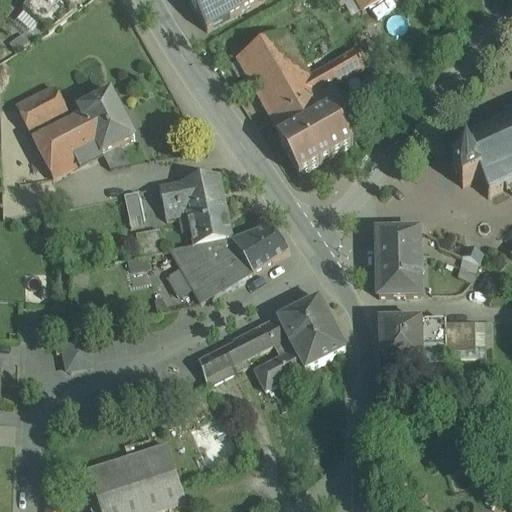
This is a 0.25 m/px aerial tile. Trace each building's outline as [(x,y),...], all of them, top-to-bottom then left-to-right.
[(64,9),(53,0),(33,0),(23,12),(49,36),(77,14),(69,3),(64,9)] [(53,0),(64,9),(69,3),(71,0),(53,0)] [(187,0),(207,35),(266,2),(265,0),(187,0)] [(353,0),(362,16),(390,0),(353,0)] [(285,36),(237,63),(281,141),(329,114),(320,98),(365,71),(355,54),(310,80),(285,36)] [(69,120),(55,91),(17,111),(32,139),(69,120)] [(111,96),(79,113),(80,115),(102,158),(110,173),(130,169),(121,149),(135,142),(111,96)] [(281,141),(278,143),(299,180),(353,149),(332,112),(281,141)] [(69,120),(32,139),(27,142),(31,150),(36,147),(54,182),(53,182),(53,183),(102,158),(80,115),(69,120)] [(511,115),(511,116),(507,115),(506,117),(507,117),(509,121),(496,127),(494,123),(492,124),(493,128),(481,134),(479,130),(477,131),(479,135),(465,142),(461,140),(460,142),(464,144),(467,152),(461,154),(460,159),(463,164),(452,170),(463,190),(480,180),(489,196),(488,200),(490,201),(491,197),(505,190),(507,194),(509,193),(510,195),(511,197),(511,196),(511,115)] [(220,179),(161,191),(167,219),(187,214),(188,220),(227,212),(220,179)] [(136,196),(125,198),(130,222),(140,220),(136,196)] [(227,212),(188,220),(194,250),(233,243),(227,212)] [(140,220),(130,222),(131,231),(142,229),(140,220)] [(233,244),(204,255),(227,293),(290,256),(271,230),(233,244)] [(160,232),(137,237),(141,260),(165,256),(160,232)] [(419,235),(377,236),(379,301),(421,300),(420,270),(422,269),(421,248),(420,247),(419,235)] [(200,309),(227,293),(204,255),(233,244),(233,243),(194,250),(169,255),(180,274),(170,280),(169,284),(178,299),(182,301),(192,295),(200,309)] [(318,302),(278,323),(286,337),(305,375),(346,354),(318,302)] [(278,323),(234,345),(247,370),(249,370),(246,364),(275,349),(284,344),(282,339),(286,337),(278,323)] [(446,324),(380,325),(381,370),(423,369),(422,352),(445,351),(447,351),(446,326),(446,324)] [(475,326),(446,326),(447,351),(445,351),(445,355),(476,354),(476,350),(475,336),(475,326)] [(484,336),(475,336),(476,350),(485,350),(484,336)] [(280,360),(254,373),(266,395),(305,375),(286,337),(282,339),(284,344),(275,349),(280,360)] [(85,342),(65,346),(61,352),(65,372),(70,376),(95,371),(91,347),(85,342)] [(234,345),(199,364),(209,391),(211,390),(210,389),(247,370),(234,345)] [(167,449),(88,475),(99,511),(180,511),(186,510),(167,449)]
